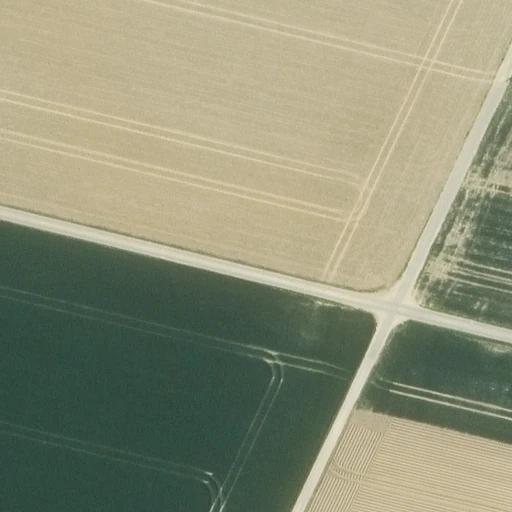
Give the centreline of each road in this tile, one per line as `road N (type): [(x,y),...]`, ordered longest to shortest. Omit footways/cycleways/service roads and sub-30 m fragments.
road 1 (track): [(0,214),(511,338)]
road 2 (track): [(511,59),(299,511)]
